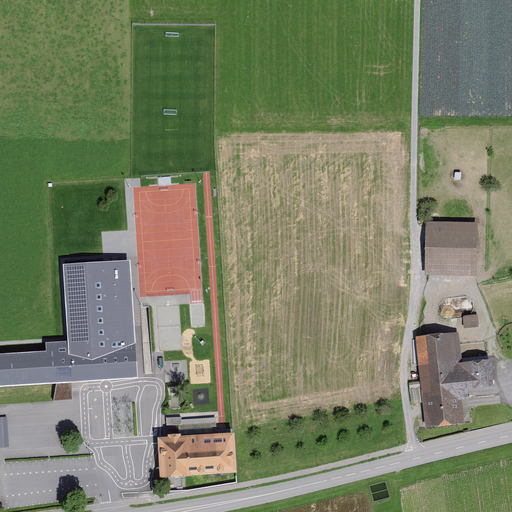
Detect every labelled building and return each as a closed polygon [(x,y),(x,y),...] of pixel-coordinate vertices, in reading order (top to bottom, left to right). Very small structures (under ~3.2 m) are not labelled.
[(429,223),(429,278),(473,278),(473,223),(429,223)] [(0,385),(135,377),(128,263),(65,267),(70,344),(48,345),(48,354),(0,356),(0,385)] [(479,324),(479,313),(462,313),(462,325),(479,324)] [(470,332),(414,340),(427,429),(483,421),(478,388),(492,386),(488,361),(474,363),(470,332)] [(188,378),(187,359),(176,360),(177,378),(188,378)] [(180,419),(165,419),(165,427),(177,427),(178,431),(215,430),(215,419),(180,421),(180,419)] [(230,435),(153,439),(155,478),(233,474),(230,435)]
